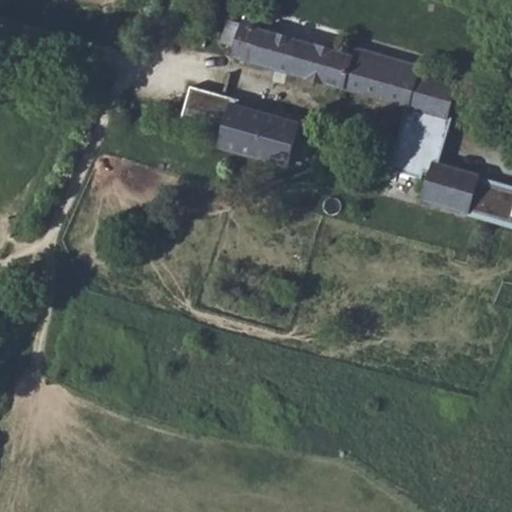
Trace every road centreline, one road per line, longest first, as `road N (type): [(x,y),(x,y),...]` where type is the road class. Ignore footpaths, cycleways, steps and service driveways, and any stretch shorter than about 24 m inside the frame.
road 1 (unclassified): [(363,122),(157,69)]
road 2 (unclassified): [(157,69),(0,21)]
